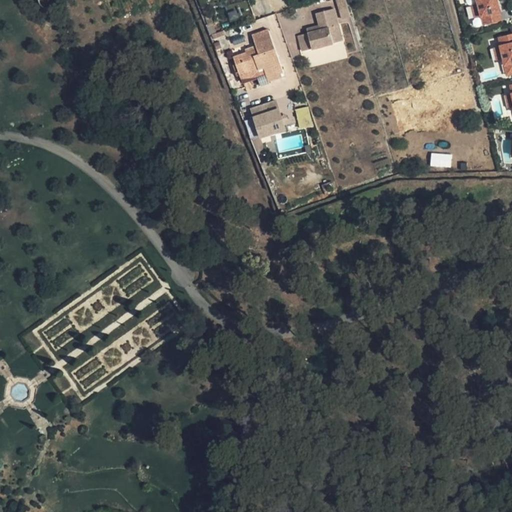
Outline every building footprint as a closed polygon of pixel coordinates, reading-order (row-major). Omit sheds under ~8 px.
[(198,0),(204,14),(209,12),(210,12),(208,4),(207,1),(208,0),(198,0)] [(247,0),(242,0),(225,5),(229,20),(253,14),(247,0)] [(345,0),(336,0),(342,19),(350,16),(345,0)] [(497,0),(476,0),(478,3),(481,16),(484,25),(501,20),(498,12),(500,11),(497,0)] [(323,10),(333,7),(332,1),(321,4),(323,10)] [(481,16),(478,3),(471,5),(474,18),(481,16)] [(324,29),(299,35),(303,51),(342,41),(334,9),(320,12),(324,29)] [(209,12),(204,14),(207,24),(212,23),(209,12)] [(320,12),(317,13),(320,26),(307,29),(308,33),(324,29),(320,12)] [(212,23),(207,24),(210,34),(216,32),(212,23)] [(268,29),(252,35),(257,49),(233,57),(236,64),(233,65),(237,76),(240,75),(240,76),(243,82),(258,77),(260,86),(269,83),(268,81),(285,75),(268,29)] [(511,33),(498,37),(500,46),(503,59),(507,75),(511,73),(511,33)] [(500,46),(493,48),(496,61),(503,59),(500,46)] [(275,101),(251,109),(260,137),(284,129),(275,101)] [(308,107),(296,110),(300,128),(312,126),(308,107)] [(430,153),(430,166),(451,167),(451,154),(430,153)]
